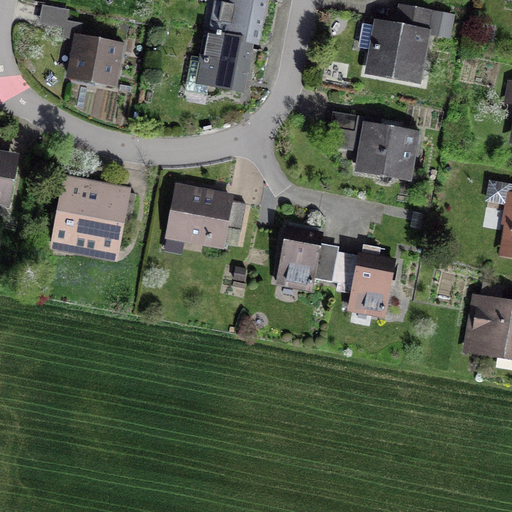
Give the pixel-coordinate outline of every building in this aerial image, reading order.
[(216,35),(251,42),(256,43),(264,0),(217,0),(217,5),(222,6),(216,35)] [(67,10),(44,6),(41,22),(64,26),(67,10)] [(430,13),(401,7),(398,21),(406,22),(405,30),(378,24),(370,69),(417,78),(430,13)] [(454,35),(455,11),(433,10),(432,34),(454,35)] [(251,42),(216,35),(207,34),(202,64),(192,62),(186,91),(208,95),(209,84),(242,91),(251,42)] [(121,45),(78,37),(70,78),(113,86),(121,45)] [(371,135),(363,134),(357,171),(409,179),(417,133),(394,129),(394,132),(372,129),(371,135)] [(0,203),(8,204),(15,163),(0,160),(0,203)] [(135,194),(69,181),(56,244),(113,255),(120,223),(129,224),(135,194)] [(511,196),(511,185),(492,182),(488,198),(509,202),(505,219),(511,221),(506,248),(511,249),(511,200),(511,201),(511,196)] [(247,203),(182,191),(174,234),(223,244),(226,229),(241,232),(247,203)] [(321,236),(287,230),(278,279),(312,286),(314,274),(333,278),(338,253),(319,249),(321,236)] [(384,312),(394,263),(360,256),(350,305),(384,312)] [(511,305),(479,300),(471,346),(511,353),(511,305)]
